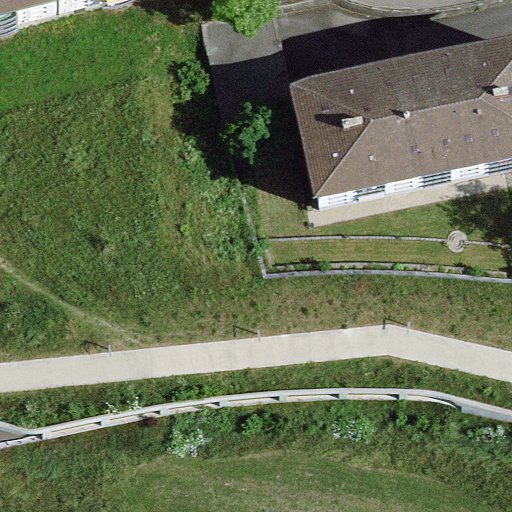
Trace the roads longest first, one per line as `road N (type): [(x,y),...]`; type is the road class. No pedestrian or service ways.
road 1 (motorway): [(511,471),(0,344)]
road 2 (primary): [(511,361),(301,347),(151,365),(0,396)]
road 3 (motorway): [(0,481),(152,511)]
